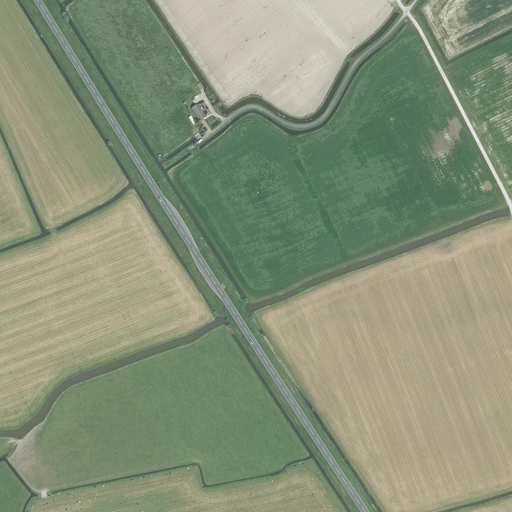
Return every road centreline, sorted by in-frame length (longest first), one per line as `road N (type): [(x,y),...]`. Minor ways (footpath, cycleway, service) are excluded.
road 1 (trunk): [(366,511),(37,0)]
road 2 (unclassified): [(226,120),(254,106),(291,125),(316,122),(356,62),(416,0)]
road 3 (track): [(397,0),(511,211)]
